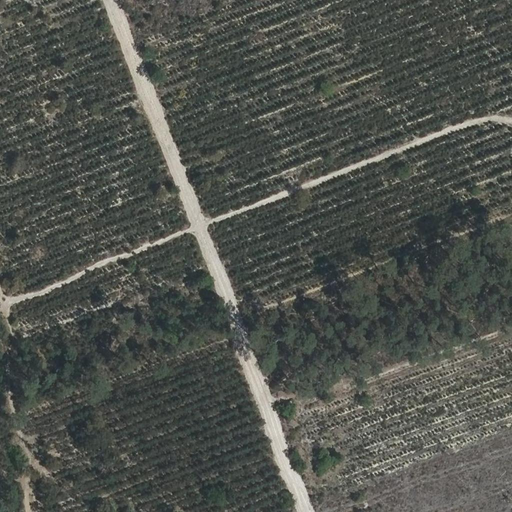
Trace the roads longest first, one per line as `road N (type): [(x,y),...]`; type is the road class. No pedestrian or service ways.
road 1 (track): [(303,511),(108,0)]
road 2 (track): [(511,121),(456,125),(0,304)]
